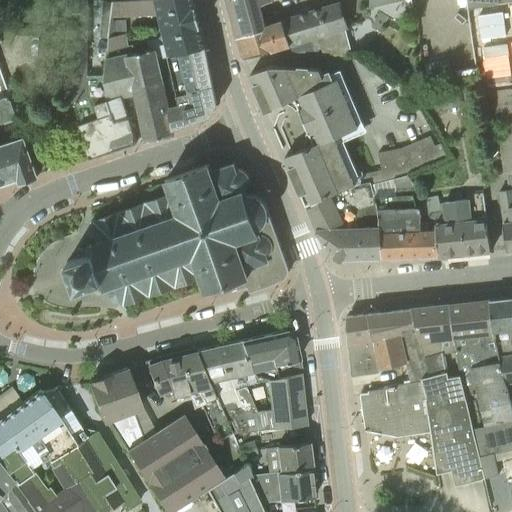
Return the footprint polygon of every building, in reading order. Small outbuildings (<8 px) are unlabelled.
[(206,46),(202,29),(194,0),(136,0),(113,1),(113,2),(112,17),(161,15),(164,25),(155,28),(157,38),(147,40),(148,43),(153,42),(157,58),(168,55),(205,47),(206,46)] [(228,0),(236,27),(273,15),(269,2),(274,0),(228,0)] [(101,37),(109,37),(111,22),(112,17),(113,2),(104,2),(101,37)] [(276,24),(273,15),(236,27),(245,59),(246,58),(291,44),(294,55),(318,56),(323,53),(324,53),(346,54),(352,53),(346,30),(345,27),(338,4),(292,18),(290,12),(282,14),(284,22),(276,24)] [(73,20),(72,68),(87,68),(88,20),(73,20)] [(127,20),(111,22),(109,37),(125,33),(128,32),(127,20)] [(109,37),(108,47),(108,52),(129,46),(126,33),(109,37)] [(161,80),(157,58),(153,42),(148,43),(149,50),(107,59),(105,75),(104,86),(109,100),(124,96),(131,95),(138,93),(144,91),(142,85),(161,80)] [(217,102),(205,47),(168,55),(179,105),(168,108),(172,128),(209,116),(211,115),(217,105),(217,102)] [(395,178),(409,174),(450,158),(442,143),(435,146),(431,136),(401,148),(379,153),(382,170),(365,173),(363,178),(365,182),(356,184),(336,137),(358,127),(338,78),(333,80),(329,73),(323,75),(321,68),(310,67),(309,68),(299,68),(299,67),(271,65),(251,73),(266,110),(287,101),(288,104),(291,105),(293,106),(294,108),(296,110),(300,109),(310,133),(306,134),(307,137),(307,139),(306,142),(305,144),(306,147),(286,156),(287,159),(287,158),(291,167),(290,167),(291,170),(292,169),(296,179),(295,180),(296,182),(297,181),(301,191),(302,194),(306,202),(305,202),(306,205),(307,205),(308,207),(332,195),(340,191),(371,182),(372,185),(395,178)] [(0,184),(19,179),(20,182),(38,175),(25,137),(0,146),(0,122),(17,116),(0,66),(0,184)] [(87,75),(87,68),(72,68),(72,73),(74,101),(84,141),(90,158),(137,143),(124,96),(109,100),(104,86),(105,75),(87,75)] [(173,135),(172,128),(168,108),(161,80),(142,85),(144,91),(138,93),(148,141),(173,135)] [(439,92),(443,110),(464,105),(459,87),(439,92)] [(508,249),(511,248),(511,87),(493,90),(505,175),(507,175),(510,189),(500,190),(505,222),(504,222),(508,249)] [(238,168),(237,168),(234,163),(212,171),(209,164),(166,179),(172,193),(92,221),(93,225),(91,226),(90,227),(89,229),(88,234),(90,238),(94,240),(98,240),(99,242),(78,249),(80,257),(67,262),(77,289),(90,285),(93,292),(108,287),(108,286),(114,284),(114,286),(111,290),(110,294),(112,299),(116,302),(120,302),(122,305),(201,277),(206,291),(236,280),(239,288),(249,285),(251,291),(277,282),(277,281),(284,278),(287,275),(288,273),(289,271),(289,270),(289,268),(266,204),(263,201),(261,198),(258,197),(256,195),(254,194),(252,194),(250,194),(248,194),(246,189),(247,188),(248,187),(249,185),(250,183),(250,181),(249,178),(249,176),(248,174),(247,172),(246,171),(244,170),(242,169),(241,168),(239,168),(238,168)] [(409,174),(395,178),(397,187),(413,187),(409,174)] [(343,217),(332,195),(308,207),(317,229),(343,217)] [(469,199),(444,203),(440,203),(438,195),(420,199),(434,225),(436,225),(436,231),(438,256),(491,251),(487,219),(471,220),(469,199)] [(377,203),(381,217),(380,217),(383,258),(438,256),(436,231),(429,231),(429,224),(421,224),(421,208),(418,208),(417,202),(377,203)] [(383,258),(380,217),(343,217),(317,229),(336,255),(335,256),(343,259),(383,258)] [(511,382),(511,297),(492,300),(498,356),(506,384),(511,382)] [(511,407),(506,384),(498,356),(492,300),(449,305),(453,335),(454,335),(457,352),(461,375),(463,382),(467,397),(475,439),(485,478),(499,475),(495,454),(511,450),(511,407)] [(444,353),(457,352),(454,335),(453,335),(449,305),(412,309),(431,376),(423,378),(423,381),(426,392),(427,402),(467,397),(463,382),(461,375),(449,377),(444,353)] [(412,382),(423,381),(423,378),(431,376),(412,309),(368,314),(375,343),(377,353),(381,369),(407,363),(412,382)] [(381,369),(377,353),(375,343),(368,314),(347,316),(348,346),(349,346),(352,376),(382,373),(381,369)] [(267,379),(300,372),(298,356),(292,329),(241,340),(252,371),(256,382),(267,379)] [(233,434),(273,429),(271,410),(257,412),(245,386),(256,382),(252,371),(241,340),(196,350),(232,433),(233,434)] [(216,440),(232,433),(196,350),(160,359),(146,364),(157,393),(170,388),(172,395),(190,390),(195,406),(201,403),(216,440)] [(131,409),(142,405),(133,382),(127,367),(88,382),(102,418),(105,420),(107,419),(148,484),(166,511),(171,511),(206,489),(206,488),(224,477),(183,413),(156,431),(143,438),(131,409)] [(267,379),(271,410),(273,429),(306,425),(300,372),(267,379)] [(431,432),(427,402),(426,392),(423,381),(412,382),(385,386),(385,389),(372,391),(371,392),(370,392),(370,393),(360,394),(366,431),(397,437),(431,432)] [(105,511),(120,503),(125,510),(141,501),(97,430),(87,436),(56,387),(41,391),(40,389),(0,417),(0,463),(35,511),(105,511)] [(455,485),(485,478),(475,439),(467,397),(427,402),(431,432),(437,474),(452,470),(455,485)] [(244,457),(258,453),(254,441),(239,446),(244,457)] [(268,473),(312,467),(309,442),(276,446),(265,448),(268,473)] [(35,511),(0,463),(0,500),(8,511),(35,511)] [(264,511),(259,502),(247,475),(251,475),(246,463),(224,477),(206,488),(206,489),(218,511),(264,511)] [(280,499),(315,495),(312,467),(268,473),(251,475),(247,475),(259,502),(266,501),(264,487),(273,485),(273,483),(278,482),(280,499)] [(8,511),(0,500),(0,511),(8,511)]
